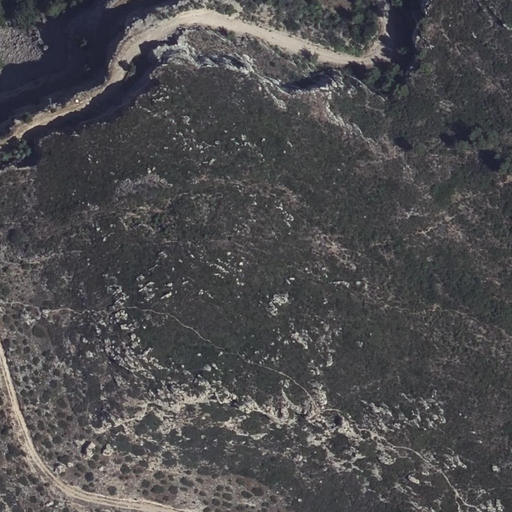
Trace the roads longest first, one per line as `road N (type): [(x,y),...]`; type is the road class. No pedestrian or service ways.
road 1 (track): [(0,144),(105,94),(136,46),(172,22),(208,17),(369,65),(389,41),(382,0)]
road 2 (track): [(149,511),(76,495),(46,472),(0,365)]
